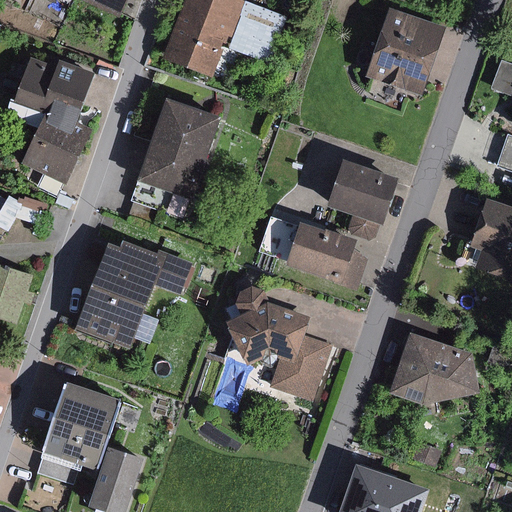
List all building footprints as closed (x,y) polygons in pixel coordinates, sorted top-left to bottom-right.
[(134,0),(109,0),(130,10),(134,0)] [(286,19),(233,0),(186,0),(164,59),(211,76),(223,43),(271,61),(286,19)] [(445,28),(390,9),(366,76),(421,95),(433,60),(445,28)] [(57,69),(34,60),(17,103),(46,114),(77,126),(97,75),(60,61),(57,69)] [(511,62),(507,60),(497,88),(511,93),(511,62)] [(221,118),(166,99),(139,179),(131,202),(183,219),(221,118)] [(46,114),(23,163),(66,184),(89,132),(77,126),(46,114)] [(398,181),(345,162),(329,206),(382,225),(398,181)] [(511,209),(491,202),(476,245),(485,248),(478,269),(511,279),(511,209)] [(287,221),(271,216),(259,253),(357,286),(366,259),(353,250),(355,244),(287,221)] [(119,248),(110,245),(77,328),(128,348),(154,284),(164,258),(157,255),(124,242),(119,248)] [(159,250),(157,255),(164,258),(154,284),(181,295),(193,264),(159,250)] [(31,279),(0,269),(0,319),(16,325),(31,279)] [(312,337),(318,317),(275,301),(271,290),(260,288),(250,293),(248,303),(255,314),(243,321),(263,365),(274,359),(280,364),(289,354),(282,384),(322,400),(338,344),(312,337)] [(474,352),(413,332),(393,390),(431,402),(483,390),(474,352)] [(119,402),(69,386),(41,474),(75,485),(80,467),(97,473),(119,402)] [(441,453),(416,443),(410,459),(435,469),(441,453)] [(125,511),(142,460),(108,449),(89,507),(103,511),(125,511)] [(421,511),(429,490),(355,464),(338,511),(421,511)]
